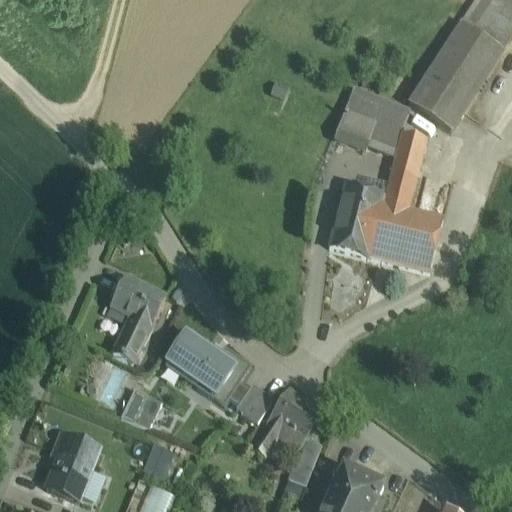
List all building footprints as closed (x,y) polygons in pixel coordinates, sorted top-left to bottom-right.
[(496,0),(501,0),(511,6),(511,0),(479,0),(462,27),(473,35),(496,0)] [(496,0),(473,35),(504,55),(511,41),(511,6),(501,0),(496,0)] [(462,27),(409,109),(451,136),(504,55),(473,35),(462,27)] [(406,113),(353,93),(344,116),(376,128),(397,136),(406,113)] [(376,128),(344,116),(334,144),(365,155),(367,152),(376,128)] [(397,136),(376,128),(367,152),(388,160),(397,136)] [(387,194),(366,262),(429,278),(443,222),(409,213),(427,144),(401,137),(387,194)] [(365,188),(364,195),(380,200),(382,192),(365,188)] [(364,195),(345,191),(329,252),(366,262),(387,194),(382,192),(380,200),(364,195)] [(131,321),(113,359),(133,369),(165,303),(125,283),(111,312),(131,321)] [(218,361),(185,338),(166,366),(167,367),(168,365),(199,386),(196,391),(224,410),(230,402),(239,408),(249,393),(240,387),(251,371),(224,352),(218,361)] [(239,408),(236,413),(257,428),(274,404),(252,389),(239,408)] [(120,393),(110,414),(122,420),(132,399),(120,393)] [(122,420),(121,422),(134,427),(147,400),(135,394),(132,399),(122,420)] [(288,396),(263,433),(278,443),(297,456),(322,418),(288,396)] [(147,400),(134,427),(149,433),(161,408),(147,400)] [(278,443),(263,433),(251,452),(266,462),(278,443)] [(99,455),(61,440),(54,456),(60,458),(47,494),(78,507),(99,455)] [(159,476),(171,457),(143,441),(131,460),(159,476)] [(309,442),(295,463),(287,484),(305,491),(314,466),(321,450),(309,442)] [(342,473),(323,511),(381,511),(384,505),(378,502),(383,491),(342,473)] [(298,508),(305,491),(287,484),(281,501),(298,508)] [(170,511),(175,501),(149,491),(140,511),(170,511)]
